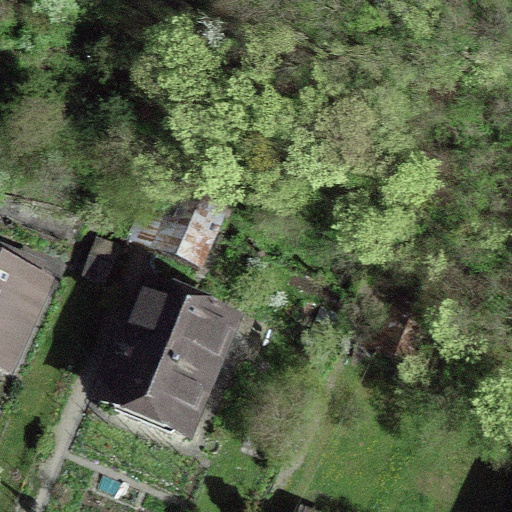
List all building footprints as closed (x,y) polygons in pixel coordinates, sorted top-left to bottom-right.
[(179,211),(161,248),(198,265),(215,229),(179,211)] [(408,250),(371,349),(427,370),(465,271),(408,250)] [(0,372),(9,376),(45,288),(0,270),(0,372)] [(170,432),(215,314),(133,283),(88,401),(170,432)] [(364,388),(349,424),(375,434),(389,399),(364,388)]
